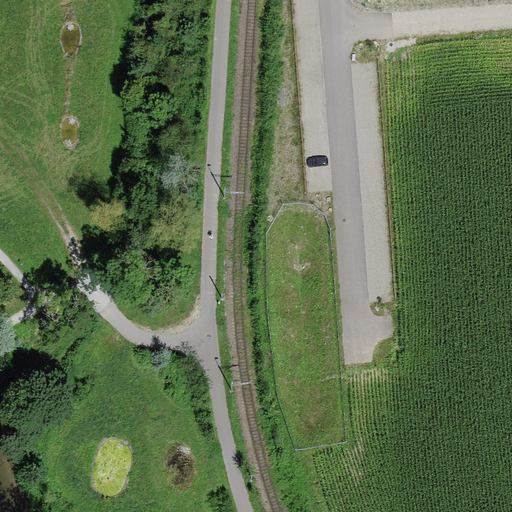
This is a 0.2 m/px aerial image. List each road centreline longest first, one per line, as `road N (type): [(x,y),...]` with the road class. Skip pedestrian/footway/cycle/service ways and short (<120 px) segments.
road 1 (track): [(224,0),(206,334),(242,511)]
road 2 (track): [(84,286),(39,194),(0,140)]
